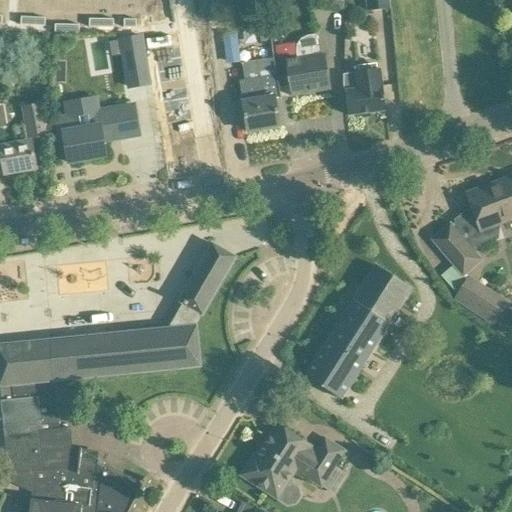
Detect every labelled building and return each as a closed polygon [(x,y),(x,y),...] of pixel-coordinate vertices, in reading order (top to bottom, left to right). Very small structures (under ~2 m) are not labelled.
[(236,0),(239,13),(268,9),(266,0),(236,0)] [(310,0),(310,7),(344,10),(344,0),(310,0)] [(366,0),(367,11),(391,9),(389,0),(366,0)] [(462,46),(461,46),(461,47),(463,59),(462,59),(463,59),(467,59),(468,59),(469,76),(493,74),(489,26),(488,26),(486,9),(486,4),(499,3),(498,0),(474,0),(475,5),(476,10),(464,11),(466,28),(465,29),(467,46),(466,46),(462,46)] [(415,6),(391,9),(393,27),(406,26),(406,31),(408,48),(407,48),(411,96),(435,94),(434,77),(434,76),(438,76),(439,76),(439,75),(438,64),(438,63),(437,63),(433,63),(432,63),(431,46),(430,46),(428,29),(417,30),(416,25),(415,6)] [(33,26),(34,18),(22,17),(21,25),(33,26)] [(46,18),(34,18),(33,26),(45,26),(46,18)] [(102,27),(102,19),(90,19),(90,27),(102,27)] [(114,27),(114,19),(102,19),(102,27),(114,27)] [(136,27),(137,20),(125,19),(125,27),(136,28),(136,27)] [(68,33),(68,25),(55,25),(55,33),(68,33)] [(79,25),(68,25),(68,33),(79,33),(79,25)] [(269,28),(259,29),(261,42),(271,41),(269,28)] [(325,54),(319,55),(316,35),(308,36),(302,39),(298,45),(297,54),(298,58),(286,61),(292,96),(331,89),(328,70),(325,54)] [(150,84),(141,36),(121,40),(130,87),(150,84)] [(276,97),(280,97),(274,58),(242,63),(245,80),(240,81),(244,103),(245,112),(248,132),(281,126),(276,97)] [(376,65),(360,67),(361,72),(344,74),(344,92),(346,92),(349,115),(386,111),(383,86),(380,69),(376,70),(376,65)] [(6,103),(2,104),(0,93),(0,129),(10,128),(6,103)] [(48,135),(44,116),(42,105),(24,108),(27,123),(21,124),(21,126),(14,127),(17,145),(1,148),(2,154),(6,174),(37,168),(31,138),(48,135)] [(69,118),(57,120),(60,136),(65,135),(70,163),(106,157),(103,141),(120,138),(115,110),(98,112),(69,118)] [(511,178),(468,194),(474,210),(481,230),(500,223),(511,218),(511,178)] [(482,260),(451,224),(432,240),(445,255),(464,276),(482,260)] [(73,466),(73,458),(70,429),(71,429),(71,428),(60,429),(55,381),(201,367),(197,326),(196,326),(203,315),(237,257),(213,243),(179,301),(184,304),(169,329),(0,345),(0,381),(0,387),(5,436),(10,475),(73,466)] [(376,265),(306,376),(322,387),(342,399),(363,366),(394,317),(412,289),(393,276),(376,265)] [(494,323),(507,303),(470,279),(457,299),(494,323)] [(320,451),(295,435),(278,424),(269,438),(271,440),(260,458),(255,455),(242,475),(278,499),(288,506),(297,504),(301,496),(300,488),(290,481),(296,470),(322,486),(345,451),(325,438),(325,439),(327,441),(320,451)] [(82,451),(82,450),(82,448),(81,448),(80,458),(73,458),(73,466),(10,475),(10,482),(33,493),(30,511),(128,511),(143,485),(82,451)]
